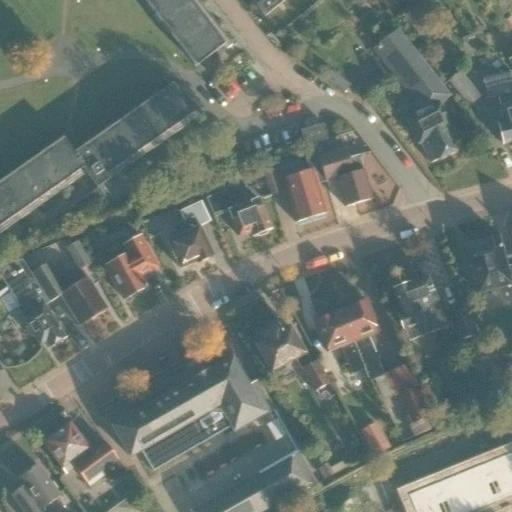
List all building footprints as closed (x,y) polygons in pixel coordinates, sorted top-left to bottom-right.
[(0,0),(0,46),(54,0),(0,0)] [(216,0),(185,0),(182,3),(208,33),(229,15),(216,0)] [(379,0),(390,12),(402,1),(401,0),(379,0)] [(182,3),(160,21),(186,51),(208,33),(182,3)] [(511,12),(503,19),(511,30),(511,12)] [(160,21),(139,39),(144,45),(164,69),(186,51),(160,21)] [(449,95),(397,30),(371,50),(416,106),(417,105),(421,113),(407,119),(418,144),(420,143),(429,163),(440,158),(440,159),(459,152),(449,129),(451,128),(440,102),(449,95)] [(232,42),(222,50),(228,57),(238,49),(232,42)] [(144,45),(123,63),(148,93),(169,76),(164,69),(144,45)] [(222,50),(213,59),(219,65),(228,57),(222,50)] [(123,63),(101,80),(128,111),(148,93),(123,63)] [(448,82),(468,107),(480,98),(460,72),(448,82)] [(511,143),(511,79),(511,76),(509,72),(482,79),(487,100),(498,98),(500,107),(498,107),(502,124),(498,125),(503,146),(511,143)] [(189,79),(179,87),(185,93),(194,85),(189,79)] [(101,80),(80,98),(107,129),(128,111),(101,80)] [(179,87),(170,95),(175,101),(185,93),(179,87)] [(80,98),(58,117),(83,147),(107,129),(80,98)] [(146,115),(137,122),(142,128),(151,121),(146,115)] [(0,116),(0,157),(11,160),(20,121),(0,116)] [(20,121),(11,160),(39,166),(48,127),(20,121)] [(137,122),(127,129),(132,136),(142,128),(137,122)] [(300,131),(306,147),(329,139),(323,123),(300,131)] [(319,166),(324,181),(336,178),(345,207),(372,199),(359,155),(348,158),(346,149),(318,157),(320,165),(319,166)] [(104,150),(94,158),(100,165),(109,157),(104,150)] [(308,169),(279,179),(294,223),(325,213),(315,184),(324,181),(319,166),(320,165),(318,157),(316,153),(304,157),(308,169)] [(298,158),(291,161),(293,168),(300,165),(298,158)] [(263,174),(270,197),(281,194),(274,171),(263,174)] [(6,175),(4,183),(17,185),(19,178),(6,175)] [(228,198),(225,190),(223,186),(214,189),(216,194),(205,198),(213,216),(227,210),(238,236),(250,231),(253,237),(256,236),(260,237),(265,235),(267,231),(270,230),(258,200),(246,205),(241,193),(228,198)] [(94,192),(99,200),(104,197),(98,189),(94,192)] [(89,195),(95,203),(99,200),(94,192),(89,195)] [(85,198),(90,206),(95,203),(89,195),(85,198)] [(80,201),(86,209),(90,206),(85,198),(80,201)] [(76,204),(81,212),(86,209),(80,201),(76,204)] [(200,202),(179,213),(184,222),(172,227),(177,237),(167,242),(180,268),(197,260),(199,263),(213,256),(199,227),(210,222),(200,202)] [(71,207),(77,215),(81,212),(76,204),(71,207)] [(67,210),(72,218),(77,215),(71,207),(67,210)] [(68,221),(72,218),(67,210),(62,213),(68,221)] [(104,266),(123,300),(145,288),(140,277),(157,268),(140,235),(122,244),(127,253),(104,266)] [(498,238),(466,247),(479,293),(511,284),(511,266),(506,268),(498,238)] [(92,264),(78,242),(66,249),(79,271),(80,271),(92,264)] [(6,265),(0,278),(3,283),(11,294),(19,307),(16,309),(28,327),(26,329),(31,337),(33,336),(40,346),(45,342),(49,348),(65,338),(44,307),(49,304),(22,261),(6,265)] [(56,278),(48,264),(31,274),(50,302),(60,296),(78,326),(105,310),(86,278),(84,279),(79,272),(73,275),(70,270),(56,278)] [(426,334),(426,335),(445,328),(435,302),(436,302),(427,278),(410,285),(408,284),(392,290),(401,314),(397,316),(402,330),(404,331),(408,341),(426,334)] [(3,283),(0,285),(0,301),(11,294),(3,283)] [(340,311),(368,382),(368,383),(384,377),(368,336),(377,332),(365,301),(340,311)] [(447,318),(457,344),(478,336),(468,309),(447,318)] [(315,322),(327,352),(340,347),(352,376),(354,381),(356,383),(358,384),(359,384),(361,384),(368,382),(340,311),(315,322)] [(289,328),(280,333),(277,328),(260,337),(264,343),(255,347),(270,374),(295,360),(300,370),(300,371),(312,394),(328,385),(316,362),(309,366),(303,355),(304,355),(289,328)] [(111,426),(110,427),(128,459),(140,452),(144,459),(152,473),(209,440),(231,427),(234,433),(272,411),(255,381),(247,385),(231,358),(230,358),(218,365),(211,369),(191,380),(190,381),(150,404),(122,420),(111,426)] [(411,426),(428,418),(415,388),(398,395),(411,426)] [(102,445),(91,453),(68,422),(42,442),(65,473),(73,467),(84,482),(98,472),(108,485),(122,474),(113,461),(114,461),(102,445)] [(389,449),(377,425),(361,434),(374,457),(389,449)] [(511,433),(510,428),(499,432),(503,441),(511,436),(511,433)] [(499,432),(489,436),(492,445),(503,441),(499,432)] [(287,442),(280,446),(286,457),(294,453),(287,442)] [(460,448),(449,452),(453,461),(463,457),(460,448)] [(295,452),(261,471),(278,502),(312,483),(295,452)] [(449,452),(438,456),(442,465),(453,461),(449,452)] [(511,463),(508,454),(483,464),(498,502),(511,496),(511,463)] [(255,460),(246,465),(253,476),(261,471),(255,460)] [(483,464),(458,475),(473,511),(498,502),(483,464)] [(51,483),(49,485),(35,466),(17,479),(22,486),(9,495),(21,511),(63,511),(60,507),(53,511),(43,511),(41,509),(57,497),(53,491),(55,489),(51,483)] [(324,466),(314,472),(320,483),(330,477),(327,471),(324,466)] [(409,469),(399,473),(402,482),(413,477),(409,469)] [(253,476),(224,492),(234,511),(260,511),(278,502),(261,471),(253,476)] [(458,475),(433,485),(444,511),(473,511),(458,475)] [(218,482),(210,486),(216,497),(224,492),(218,482)] [(444,511),(433,485),(407,496),(413,511),(444,511)] [(216,497),(188,511),(234,511),(224,492),(216,497)]
